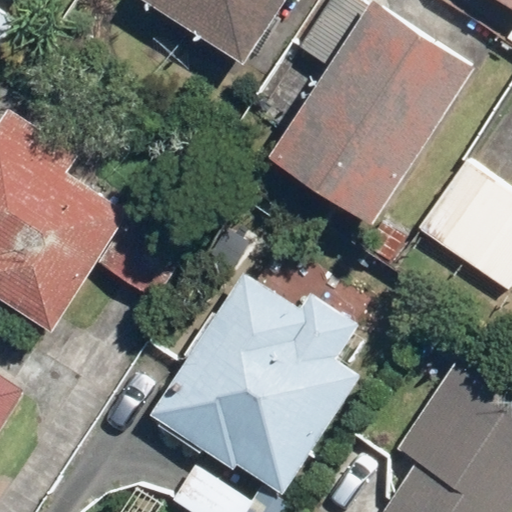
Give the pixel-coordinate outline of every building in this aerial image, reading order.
[(0,0),(0,50),(25,11),(6,0),(0,0)] [(161,0),(247,56),(283,0),(161,0)] [(377,206),(478,48),(400,0),(363,0),(274,141),(377,206)] [(93,142),(21,98),(0,131),(0,277),(67,320),(143,198),(82,160),(93,142)] [(510,283),(511,279),(511,181),(468,151),(420,220),(510,283)] [(207,221),(150,189),(113,257),(170,288),(207,221)] [(362,313),(313,282),(303,298),(246,261),(153,406),(234,458),(238,451),(286,483),(363,363),(339,348),(362,313)] [(511,511),(511,389),(458,354),(401,440),(420,452),(379,511),(511,511)] [(0,436),(37,379),(0,355),(0,436)] [(255,511),(264,500),(206,462),(183,497),(206,511),(255,511)]
